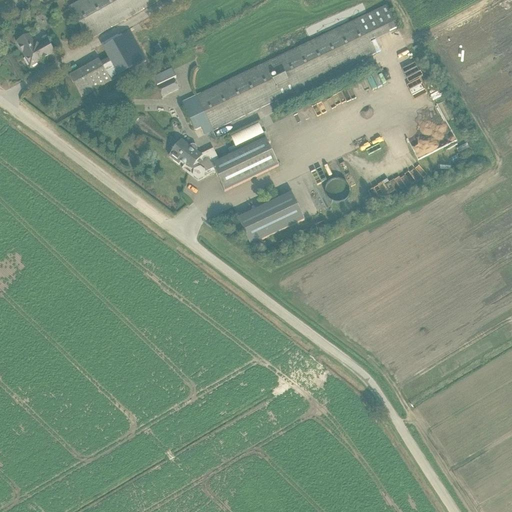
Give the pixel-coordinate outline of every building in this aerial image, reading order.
[(88,0),(69,10),(87,43),(165,0),(88,0)] [(388,8),(178,104),(194,139),(196,139),(374,57),(368,44),(398,31),(388,8)] [(113,81),(147,62),(131,34),(104,48),(110,59),(102,63),(101,60),(71,76),(84,99),(114,83),(113,81)] [(30,71),(58,56),(49,40),(37,47),(31,36),(16,44),(30,71)] [(414,68),(401,74),(410,92),(423,86),(414,68)] [(154,77),(162,97),(179,90),(174,78),(176,77),(173,69),(154,77)] [(228,192),(281,165),(268,139),(215,166),(228,192)] [(172,159),(193,173),(205,156),(183,142),(172,159)] [(351,199),(350,187),(354,186),(352,177),(328,181),(331,202),(351,199)] [(253,247),(307,222),(294,194),(241,219),(253,247)]
